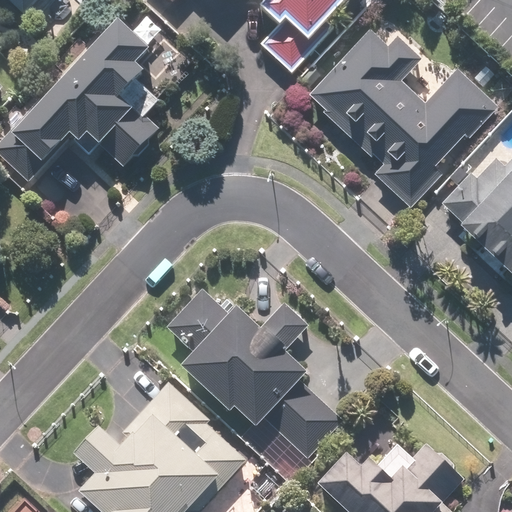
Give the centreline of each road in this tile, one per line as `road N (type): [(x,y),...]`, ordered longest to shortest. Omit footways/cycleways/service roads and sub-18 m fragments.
road 1 (residential): [(0,411),(183,217),(236,199),(294,210)]
road 2 (residential): [(294,210),(511,424)]
